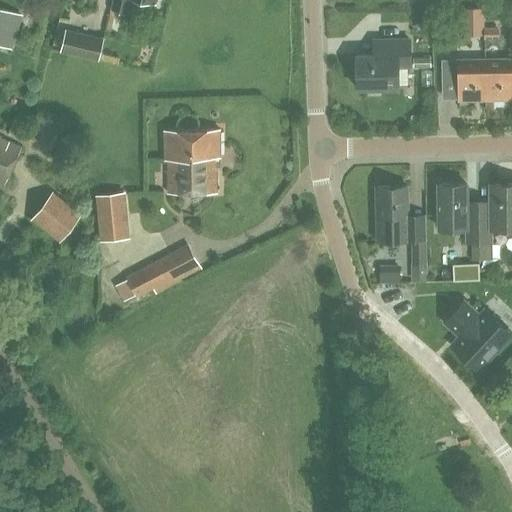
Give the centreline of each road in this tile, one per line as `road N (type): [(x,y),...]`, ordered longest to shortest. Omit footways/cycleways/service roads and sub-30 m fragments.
road 1 (residential): [(511,474),(433,363),(355,306)]
road 2 (residential): [(364,511),(355,306)]
road 3 (residential): [(320,152),(511,150)]
road 4 (residential): [(95,511),(0,356)]
road 5 (residential): [(355,306),(320,152)]
road 6 (residential): [(320,152),(311,0)]
